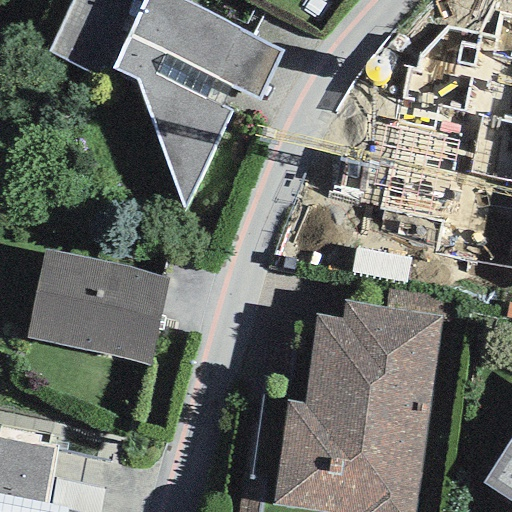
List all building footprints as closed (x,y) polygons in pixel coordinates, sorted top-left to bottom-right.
[(72,0),(48,53),(108,81),(113,69),(136,80),(186,208),(229,112),(223,108),(232,88),(257,100),(280,53),(178,0),(72,0)] [(171,277),(44,248),(24,338),(151,366),(171,277)] [(413,511),(443,316),(342,301),(340,319),(316,315),(303,404),(287,402),(272,506),(311,511),(413,511)] [(0,496),(46,506),(58,448),(38,444),(40,435),(0,425),(0,496)] [(511,511),(511,438),(482,485),(511,504),(511,511)] [(0,511),(65,511),(66,510),(46,506),(0,496),(0,511)]
